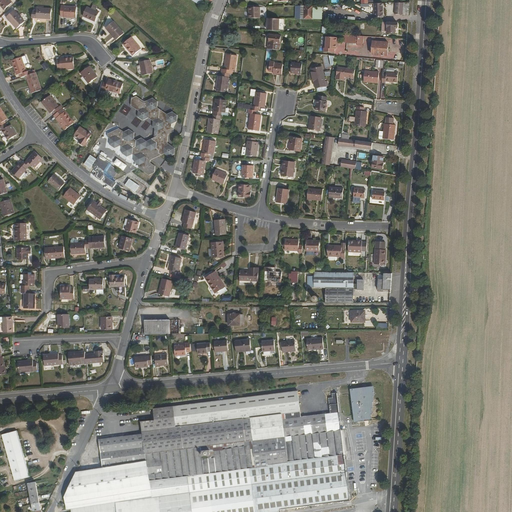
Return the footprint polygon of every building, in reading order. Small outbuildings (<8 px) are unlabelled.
[(0,0),(0,5),(4,10),(12,3),(9,0),(0,0)] [(382,14),(382,3),(373,4),(373,18),(380,17),(380,14),(382,14)] [(402,15),(403,3),(394,3),(394,14),(401,15),(402,15)] [(301,15),(301,19),(313,19),(313,5),(304,6),(304,14),(301,15)] [(350,5),(348,9),(359,14),(361,10),(350,5)] [(15,9),(13,6),(2,16),(5,19),(6,18),(16,29),(24,21),(14,10),(15,9)] [(76,18),(76,7),(64,7),(64,6),(61,6),(60,18),(63,18),(63,17),(76,18)] [(95,22),(99,13),(87,7),(83,16),(95,22)] [(248,12),(248,18),(259,18),(259,7),(248,7),(248,12)] [(36,11),(33,11),(31,18),(50,19),(51,9),(37,8),(36,11)] [(266,30),(276,30),(277,19),(266,18),(266,30)] [(115,41),(123,33),(113,21),(105,28),(115,41)] [(386,23),(386,32),(394,33),(394,28),(396,28),(396,23),(386,23)] [(269,35),(268,49),(279,50),(281,36),(269,35)] [(132,56),(141,49),(131,37),(122,45),(132,56)] [(337,37),(325,37),(324,48),(323,48),(323,52),(334,53),(334,49),(336,49),(337,37)] [(372,41),(372,46),(372,50),(371,55),(374,55),(374,59),(379,60),(382,60),(382,56),(386,56),(387,42),(372,41)] [(221,69),(221,72),(229,74),(232,74),(232,70),(235,71),(237,56),(226,54),(224,69),(221,69)] [(19,74),(20,77),(25,76),(31,74),(30,70),(26,72),(21,57),(11,61),(16,75),(19,74)] [(73,57),(60,59),(60,64),(57,65),(58,70),(74,68),(73,57)] [(152,73),(149,60),(139,62),(142,75),(152,73)] [(281,75),(282,64),(274,63),(274,62),(269,62),(268,71),(273,72),(273,74),(281,75)] [(300,74),(301,64),(291,63),(290,73),(300,74)] [(97,77),(89,66),(80,73),(88,84),(97,77)] [(321,67),(318,67),(313,68),(310,69),(314,84),(315,84),(316,89),(326,86),(325,82),(324,82),(321,67)] [(343,81),(343,77),(344,76),(346,76),(346,77),(353,78),(354,70),(337,68),(335,80),(343,81)] [(382,70),(381,83),(385,83),(385,82),(397,82),(397,73),(386,72),(386,70),(382,70)] [(378,83),(378,72),(364,71),(363,82),(378,83)] [(31,74),(25,76),(32,93),(42,90),(35,72),(31,74)] [(229,74),(221,72),(220,76),(217,76),(215,91),(226,92),(229,74)] [(120,93),(122,83),(108,79),(107,84),(103,83),(101,90),(105,91),(105,89),(120,93)] [(251,106),(250,109),(256,110),(258,110),(259,107),(264,108),(266,93),(255,92),(253,106),(251,106)] [(51,112),(54,115),(62,108),(63,108),(60,105),(59,106),(50,95),(41,102),(50,113),(51,112)] [(152,127),(155,129),(157,131),(157,136),(154,137),(151,138),(146,141),(141,137),(135,140),(133,139),(134,133),(128,129),(123,132),(118,128),(107,134),(107,137),(109,139),(109,144),(114,148),(119,145),(122,148),(121,153),(126,156),(131,154),(134,156),(133,161),(139,165),(138,168),(148,175),(154,172),(154,166),(150,163),(150,160),(150,157),(156,154),(158,156),(163,154),(168,157),(174,154),(174,148),(170,145),(167,142),(168,134),(173,132),(173,128),(171,127),(171,124),(176,121),(177,115),(172,112),(166,114),(156,108),(157,102),(152,98),(147,101),(144,102),(136,96),(131,98),(130,106),(138,111),(137,117),(142,120),(148,117),(153,121),(152,127)] [(325,101),(326,97),(318,96),(317,100),(315,109),(325,111),(326,102),(325,101)] [(222,113),(224,113),(226,100),(215,99),(212,115),(220,116),(221,116),(222,113)] [(363,112),(364,107),(356,107),(354,126),(365,127),(366,112),(363,112)] [(62,108),(54,115),(56,118),(65,130),(73,123),(62,108)] [(256,110),(250,109),(248,109),(248,113),(250,113),(248,129),(258,131),(261,115),(255,114),(256,110)] [(220,116),(212,115),(212,118),(209,118),(206,132),(218,134),(220,119),(220,116)] [(319,131),(321,118),(310,116),(308,129),(319,131)] [(392,125),(393,118),(385,117),(385,124),(384,124),(382,139),(393,140),(395,125),(392,125)] [(7,127),(6,124),(0,127),(0,131),(2,131),(8,140),(17,134),(11,125),(7,127)] [(91,135),(79,127),(74,135),(80,140),(79,143),(83,146),(91,135)] [(329,165),(333,137),(325,136),(321,164),(328,165),(329,165)] [(300,151),(302,138),(290,137),(288,150),(300,151)] [(255,139),(248,138),(247,138),(245,155),(255,157),(258,142),(255,142),(255,139)] [(372,142),(369,142),(348,139),(341,138),(339,138),(338,145),(371,149),(372,142)] [(202,156),(210,158),(212,158),(215,141),(205,140),(202,153),(201,153),(200,156),(202,156)] [(24,163),(28,166),(31,164),(34,167),(42,158),(34,151),(24,163)] [(382,164),(383,157),(373,155),(371,168),(382,169),(383,164),(382,164)] [(93,167),(96,169),(97,167),(95,165),(101,157),(100,156),(93,167)] [(196,174),(199,174),(203,175),(205,161),(209,162),(210,158),(202,156),(201,161),(195,159),(192,173),(196,174)] [(97,167),(96,169),(95,171),(98,173),(96,176),(101,180),(101,179),(112,186),(115,183),(114,181),(115,179),(113,178),(114,175),(115,173),(115,170),(114,169),(113,167),(112,166),(111,165),(111,166),(108,164),(109,163),(101,157),(95,165),(97,167)] [(124,171),(127,165),(116,158),(113,163),(124,171)] [(355,163),(356,162),(341,159),(340,167),(350,168),(355,169),(355,163)] [(18,178),(28,166),(24,163),(21,160),(11,172),(18,178)] [(283,160),(282,167),(283,167),(282,170),(281,169),(280,175),(292,177),(294,162),(283,160)] [(252,178),(252,166),(242,165),(241,177),(252,178)] [(223,184),(227,175),(215,170),(211,179),(223,184)] [(59,190),(64,183),(54,174),(48,181),(59,190)] [(135,192),(140,185),(129,179),(125,185),(135,192)] [(249,192),(250,185),(239,185),(238,197),(250,198),(250,192),(249,192)] [(341,198),(342,188),(329,187),(328,197),(341,198)] [(74,204),(80,196),(70,188),(63,196),(74,204)] [(286,204),(288,190),(278,188),(276,202),(286,204)] [(363,198),(364,189),(354,188),(353,197),(363,198)] [(321,201),(322,190),(308,189),(306,199),(321,201)] [(383,200),(384,192),(372,190),(371,199),(383,200)] [(14,213),(10,199),(0,202),(0,203),(4,216),(14,213)] [(100,219),(106,211),(93,201),(87,209),(100,219)] [(191,228),(196,212),(186,210),(182,222),(184,223),(183,226),(191,228)] [(136,233),(139,222),(129,219),(127,226),(126,225),(124,230),(136,233)] [(226,234),(225,219),(214,220),(215,235),(226,234)] [(26,240),(26,227),(15,228),(15,240),(26,240)] [(185,250),(188,235),(179,233),(176,247),(185,250)] [(89,240),(89,248),(105,247),(104,236),(88,237),(89,240)] [(128,251),(132,239),(122,236),(118,248),(128,251)] [(302,253),(302,245),(298,245),(298,240),(285,239),(285,250),(298,250),(298,252),(302,253)] [(85,248),(89,248),(89,240),(85,240),(85,242),(70,243),(71,254),(85,253),(85,248)] [(318,251),(319,240),(306,240),(305,250),(318,251)] [(361,252),(361,240),(348,240),(348,251),(361,252)] [(222,241),(220,241),(211,242),(212,257),(223,257),(222,249),(222,241)] [(376,241),(375,249),(384,249),(384,242),(376,241)] [(345,258),(345,247),(341,247),(341,245),(327,245),(327,256),(327,259),(329,260),(335,260),(336,259),(336,256),(340,256),(340,258),(345,258)] [(64,257),(63,246),(45,248),(46,258),(64,257)] [(31,252),(31,248),(28,248),(28,247),(17,248),(17,259),(28,259),(28,253),(31,252)] [(375,249),(374,259),(374,264),(384,264),(385,249),(384,249),(375,249)] [(178,272),(181,258),(171,256),(168,269),(171,270),(170,274),(180,276),(181,273),(178,272)] [(250,267),(249,271),(249,273),(247,273),(248,271),(240,270),(239,280),(257,281),(258,267),(250,267)] [(274,271),(274,267),(265,267),(264,281),(281,282),(281,272),(274,271)] [(225,292),(228,290),(227,289),(226,289),(215,271),(205,277),(215,293),(217,291),(219,293),(221,293),(225,292)] [(325,287),(352,288),(353,273),(314,272),(314,276),(307,276),(307,287),(325,287)] [(383,279),(383,290),(391,290),(391,273),(383,273),(383,279)] [(21,285),(21,289),(29,289),(29,285),(34,286),(34,274),(24,274),(23,285),(21,285)] [(124,286),(124,277),(115,277),(115,275),(109,275),(110,286),(124,286)] [(168,296),(172,281),(162,278),(158,293),(168,296)] [(103,279),(99,279),(93,279),(89,279),(89,289),(96,289),(96,294),(103,294),(103,279)] [(363,289),(363,279),(357,279),(357,283),(353,283),(353,289),(363,289)] [(67,288),(67,286),(60,286),(60,299),(74,298),(74,287),(70,287),(70,288),(67,288)] [(352,288),(325,287),(325,302),(352,303),(352,288)] [(29,289),(21,289),(21,293),(23,293),(23,308),(34,308),(35,294),(28,293),(29,289)] [(364,321),(364,311),(351,311),(351,321),(364,321)] [(69,327),(68,314),(58,314),(58,327),(69,327)] [(243,319),(242,314),(228,314),(228,317),(228,325),(243,324),(243,319)] [(13,332),(12,317),(2,317),(3,332),(13,332)] [(112,329),(111,317),(101,317),(102,329),(112,329)] [(179,333),(179,319),(144,320),(144,328),(142,328),(142,333),(179,333)] [(323,348),(322,337),(307,339),(308,349),(323,348)] [(243,350),(250,349),(249,339),(235,340),(236,352),(243,351),(243,350)] [(227,350),(226,340),(214,341),(214,351),(227,350)] [(269,351),(270,351),(270,350),(274,349),(273,340),(261,341),(262,351),(263,351),(263,355),(268,355),(269,353),(269,351)] [(295,350),(294,340),(281,341),(282,352),(295,350)] [(185,352),(191,351),(190,342),(184,343),(184,345),(174,345),(175,354),(181,354),(182,355),(186,355),(185,352)] [(206,351),(210,351),(209,342),(196,344),(197,353),(206,352),(206,351)] [(103,350),(97,351),(97,353),(94,353),(88,354),(89,363),(103,362),(103,350)] [(74,353),(74,352),(68,352),(69,364),(86,363),(85,354),(85,352),(74,353)] [(44,365),(63,363),(62,355),(58,355),(58,353),(44,354),(44,365)] [(168,364),(166,354),(155,355),(155,365),(168,364)] [(148,364),(151,364),(151,355),(134,356),(135,367),(148,366),(148,364)] [(36,361),(33,362),(32,360),(17,361),(18,372),(37,370),(36,361)] [(373,385),(350,388),(354,421),(371,419),(370,413),(372,412),(371,407),(372,406),(372,400),(373,400),(373,395),(374,394),(373,385)] [(100,438),(99,439),(101,455),(102,467),(76,471),(73,478),(64,496),(67,509),(71,509),(72,511),(71,511),(280,511),(280,508),(350,499),(345,465),(341,430),(336,388),(332,388),(333,397),(329,397),(330,412),(314,414),(311,393),(298,395),(297,390),(266,394),(234,398),(206,401),(153,408),(154,419),(142,421),(143,432),(108,437),(108,435),(99,436),(100,438)] [(2,435),(14,480),(30,476),(17,430),(2,435)] [(13,487),(11,481),(6,483),(9,493),(14,492),(13,487)] [(28,483),(29,490),(37,488),(36,481),(28,483)] [(37,488),(29,490),(30,497),(38,495),(37,488)] [(39,501),(31,503),(33,511),(41,510),(39,501)]
